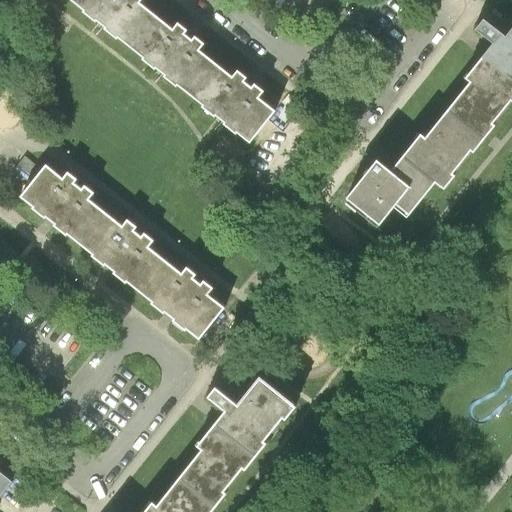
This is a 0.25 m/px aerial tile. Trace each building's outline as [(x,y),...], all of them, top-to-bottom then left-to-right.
[(69,0),(129,49),(153,17),(138,4),(140,0),(69,0)] [(171,31),(153,17),(129,49),(189,97),(215,65),(198,51),(203,45),(194,38),(191,42),(183,35),(186,31),(177,24),(171,31)] [(511,100),(511,27),(506,35),(484,18),(476,28),(493,41),(483,54),(465,77),(469,81),(447,109),(484,138),(495,125),(492,123),(511,99),(511,100)] [(231,78),(215,65),(189,97),(249,145),(275,113),(258,99),(263,93),(254,85),(250,89),(243,83),(246,79),(237,72),(231,78)] [(419,134),(402,156),(391,170),(375,157),(344,196),(378,224),(394,204),(409,215),(435,182),(444,190),(455,176),(452,173),(470,150),(473,152),(484,138),(447,109),(424,137),(419,134)] [(18,195),(78,244),(104,212),(88,199),(93,192),(83,184),(80,188),(73,182),(76,179),(66,170),(61,177),(44,163),(37,172),(26,163),(19,172),(30,181),(18,195)] [(120,225),(104,212),(78,244),(138,293),(164,260),(148,247),(153,241),(143,233),(140,236),(133,230),(135,226),(126,219),(120,225)] [(180,274),(164,260),(138,293),(198,342),(225,309),(208,295),(213,289),(203,281),(200,285),(192,279),(196,275),(186,267),(180,274)] [(246,470),(258,456),(267,445),(265,443),(283,421),(285,422),(296,408),(259,378),(239,404),(217,387),(209,396),(226,410),(216,423),(198,446),(203,450),(181,477),(218,506),(228,494),(225,492),(244,468),(246,470)] [(144,469),(155,478),(172,457),(161,448),(144,469)] [(0,496),(12,482),(0,472),(0,496)] [(152,502),(144,511),(213,511),(218,506),(181,477),(158,507),(152,502)]
